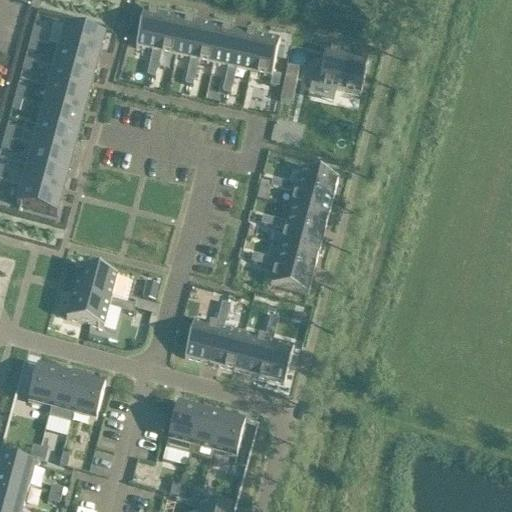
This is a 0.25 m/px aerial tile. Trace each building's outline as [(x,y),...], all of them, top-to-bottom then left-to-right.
[(144,12),(136,50),(153,53),(157,54),(165,16),(144,12)] [(165,16),(157,54),(161,55),(176,58),(184,21),(165,16)] [(184,21),(176,58),(190,62),(194,62),(203,25),(184,21)] [(203,25),(194,62),(198,63),(213,67),(222,29),(203,25)] [(100,60),(105,39),(65,28),(60,49),(100,60)] [(222,29),(213,67),(228,70),(232,71),(240,33),(222,29)] [(41,32),(34,30),(31,41),(38,43),(41,32)] [(240,33),(232,71),(236,72),(251,75),(259,37),(240,33)] [(259,37),(251,75),(272,79),(273,76),(280,42),(259,37)] [(35,55),(38,43),(31,41),(27,53),(35,55)] [(94,79),(100,60),(60,49),(54,68),(94,79)] [(153,53),(151,65),(159,67),(161,55),(157,54),(153,53)] [(326,53),(319,87),(336,91),(361,97),(369,62),(326,53)] [(33,63),(25,61),(22,72),(30,74),(33,63)] [(190,62),(188,73),(196,75),(199,63),(195,63),(190,62)] [(151,65),(148,77),(156,79),(159,67),(151,65)] [(89,99),(94,79),(54,68),(49,88),(89,99)] [(288,68),(285,80),(297,83),(299,71),(288,68)] [(228,70),(225,82),(233,83),(236,72),(232,71),(228,70)] [(188,73),(185,86),(193,87),(196,75),(188,73)] [(273,76),(270,88),(278,90),(281,77),(273,76)] [(225,82),(223,94),(231,96),(233,83),(225,82)] [(84,119),(89,99),(49,88),(44,108),(84,119)] [(25,91),(18,89),(15,100),(22,102),(25,91)] [(19,114),(22,102),(15,100),(12,112),(19,114)] [(79,138),(84,119),(44,108),(38,128),(79,138)] [(15,130),(7,128),(4,139),(12,142),(15,130)] [(73,158),(79,138),(38,128),(33,147),(73,158)] [(9,153),(12,142),(4,139),(1,151),(9,153)] [(68,178),(73,158),(33,147),(28,167),(68,178)] [(63,198),(68,178),(28,167),(23,187),(63,198)] [(297,187),(296,192),(333,201),(339,181),(301,171),(297,187)] [(273,181),(271,189),(283,192),(285,184),(273,181)] [(285,184),(283,192),(295,195),(296,192),(297,187),(285,184)] [(57,218),(63,198),(23,187),(17,207),(57,218)] [(295,195),(291,210),(328,220),(333,201),(296,192),(295,195)] [(287,225),(286,229),(323,239),(328,220),(291,210),(287,225)] [(263,218),(261,226),(273,230),(275,221),(263,218)] [(275,221),(273,230),(285,233),(286,229),(287,225),(275,221)] [(285,233),(281,247),(318,257),(323,239),(286,229),(285,233)] [(277,262),(276,266),(314,276),(318,257),(281,247),(277,262)] [(253,256),(251,264),(263,267),(265,259),(253,256)] [(265,259),(263,267),(275,270),(276,266),(277,262),(265,259)] [(275,270),(271,287),(308,296),(314,276),(276,266),(275,270)] [(80,269),(73,295),(111,305),(112,301),(118,279),(80,269)] [(146,284),(142,300),(155,303),(156,303),(159,287),(146,284)] [(73,295),(66,321),(104,331),(110,309),(111,305),(73,295)] [(111,305),(110,309),(121,312),(123,304),(112,301),(111,305)] [(123,304),(121,312),(133,315),(136,307),(123,304)] [(222,305),(219,317),(227,319),(230,307),(222,305)] [(219,317),(216,329),(220,330),(225,331),(227,319),(219,317)] [(271,317),(268,330),(276,332),(279,320),(271,317)] [(195,323),(185,360),(210,367),(220,330),(216,329),(195,323)] [(220,330),(210,367),(235,373),(244,336),(225,331),(220,330)] [(268,330),(265,341),(269,342),(273,343),(276,332),(268,330)] [(244,336),(235,373),(259,380),(269,342),(265,341),(244,336)] [(269,342),(259,380),(285,386),(294,349),(273,343),(269,342)] [(51,410),(60,375),(37,369),(37,370),(28,404),(51,410)] [(73,416),(83,381),(60,375),(51,410),(49,419),(70,425),(73,416)] [(96,422),(105,388),(106,388),(106,387),(83,381),(73,416),(96,422)] [(189,457),(201,413),(177,406),(177,408),(166,451),(189,457)] [(213,454),(223,419),(201,413),(189,457),(190,457),(192,448),(213,454)] [(236,460),(245,426),(246,426),(246,425),(223,419),(213,454),(236,460)] [(37,461),(40,450),(33,448),(30,459),(37,461)] [(48,452),(40,450),(37,461),(45,463),(48,452)] [(60,467),(67,469),(70,458),(63,456),(60,467)] [(0,481),(29,490),(35,468),(1,459),(1,458),(0,457),(0,481)] [(0,504),(23,510),(29,490),(0,481),(0,504)] [(173,485),(170,497),(177,499),(181,487),(173,485)] [(62,498),(64,491),(52,487),(50,495),(62,498)] [(200,505),(203,493),(195,491),(192,503),(200,505)] [(210,495),(203,493),(200,505),(207,507),(210,495)] [(60,506),(62,498),(50,495),(48,503),(60,506)]
